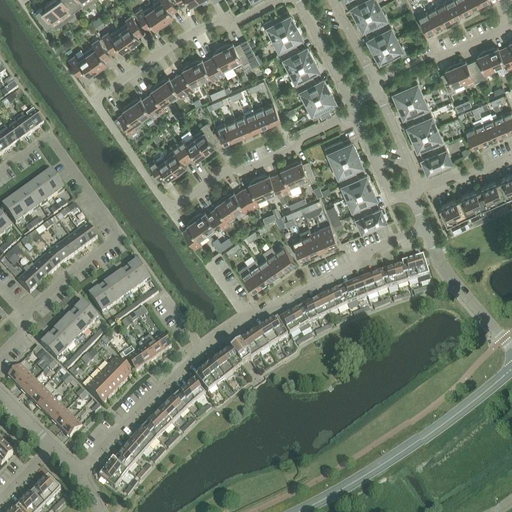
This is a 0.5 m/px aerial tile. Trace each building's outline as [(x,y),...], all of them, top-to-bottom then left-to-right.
[(52,0),(51,1),(64,20),(74,13),(72,11),(77,7),(72,0),(52,0)] [(169,22),(171,20),(172,19),(171,17),(173,15),(172,13),(177,9),(170,0),(158,0),(152,5),(166,24),(167,23),(169,22)] [(376,0),(357,0),(359,4),(352,8),(354,11),(353,11),(357,19),(380,7),(376,0)] [(463,14),(455,0),(448,0),(445,2),(454,18),(463,14)] [(455,0),(463,14),(472,9),(467,0),(455,0)] [(481,4),(478,0),(467,0),(472,9),(481,4)] [(47,28),(53,24),(55,27),(64,20),(51,1),(45,5),(46,6),(43,9),(42,7),(36,11),(47,28)] [(454,18),(445,2),(436,7),(445,23),(454,18)] [(162,26),(165,25),(166,24),(152,5),(144,11),(142,9),(136,13),(148,30),(154,26),(155,28),(158,26),(159,28),(160,27),(162,26)] [(386,13),(384,14),(380,7),(357,19),(361,26),(362,26),(364,29),(371,25),(373,31),(390,22),(386,13)] [(445,23),(436,7),(427,11),(436,28),(445,23)] [(418,16),(426,33),(436,28),(427,11),(418,16)] [(268,32),(270,30),(274,38),(297,26),(293,18),(292,19),(290,16),(283,19),(280,14),(263,23),(268,32)] [(137,44),(138,43),(139,42),(137,41),(140,39),(138,36),(144,33),(132,16),(126,20),(127,22),(119,28),(133,47),(135,46),(137,44)] [(393,31),(395,30),(390,22),(373,31),(376,36),(369,39),(371,43),(369,43),(373,51),(396,39),(393,31)] [(279,53),(276,55),(277,56),(297,46),(294,40),(301,36),(299,33),(301,32),(297,26),(274,38),(278,45),(276,46),(279,53)] [(129,49),(131,48),(133,47),(119,28),(110,34),(109,32),(103,36),(115,53),(120,49),(122,51),(125,51),(128,50),(129,49)] [(68,38),(73,35),(69,30),(64,33),(68,38)] [(103,68),(104,67),(105,65),(104,64),(107,62),(105,60),(110,56),(99,39),(93,43),(94,45),(86,51),(99,71),(101,70),(102,69),(103,68)] [(407,54),(402,45),(400,46),(396,39),(373,51),(377,58),(378,58),(380,61),(387,57),(390,63),(407,54)] [(226,44),(223,45),(222,46),(233,67),(242,62),(244,64),(250,61),(240,43),(235,46),(233,43),(230,45),(230,43),(228,43),(226,44)] [(218,48),(216,49),(215,50),(217,52),(214,53),(215,56),(209,59),(219,77),(225,74),(224,72),(233,67),(222,46),(219,47),(218,48)] [(297,46),(277,56),(278,58),(281,57),(285,63),(287,62),(291,70),(314,58),(310,50),(308,50),(307,47),(300,51),(297,46)] [(489,48),(488,48),(487,49),(496,71),(506,67),(507,69),(511,66),(511,63),(505,47),(499,50),(498,47),(495,48),(495,47),(492,47),(489,48)] [(482,51),(481,52),(480,53),(481,55),(478,56),(479,58),(473,61),(481,80),(487,77),(486,75),(496,71),(487,49),(484,50),(482,51)] [(97,73),(98,72),(99,71),(86,51),(77,57),(75,55),(70,60),(75,67),(79,73),(81,76),(87,73),(88,75),(91,73),(92,75),(95,74),(97,73)] [(316,65),(317,65),(314,58),(291,70),(294,77),(292,78),(297,87),(314,78),(311,72),(318,69),(316,65)] [(195,60),(193,61),(191,62),(202,83),(212,78),(213,80),(219,77),(209,59),(204,62),(202,59),(199,61),(199,59),(196,60),(195,60)] [(458,62),(456,62),(455,63),(464,84),(474,80),(475,83),(481,80),(473,61),(467,63),(466,61),(463,62),(463,60),(460,61),(458,62)] [(187,64),(186,65),(184,66),(186,68),(183,69),(184,72),(177,76),(188,93),(194,90),(193,88),(202,83),(191,62),(189,63),(187,64)] [(451,65),(449,66),(448,67),(449,68),(446,70),(447,72),(441,75),(449,94),(456,91),(455,89),(464,84),(455,63),(452,64),(451,65)] [(162,79),(160,81),(159,82),(172,101),(181,95),(182,97),(188,93),(177,76),(171,80),(169,78),(167,80),(166,78),(164,78),(162,79)] [(396,97),(395,97),(398,105),(422,95),(419,87),(421,86),(417,77),(400,85),(402,90),(395,93),(396,97)] [(324,79),(316,83),(314,78),(297,87),(301,95),(303,94),(307,102),(330,90),(326,82),(325,83),(324,79)] [(11,79),(5,83),(9,88),(5,91),(9,96),(18,89),(11,79)] [(155,85),(153,86),(153,87),(154,88),(151,90),(153,93),(148,96),(159,113),(165,109),(164,107),(172,101),(159,82),(156,83),(155,85)] [(333,98),(334,97),(330,90),(307,102),(311,109),(309,110),(314,119),(320,116),(329,111),(331,110),(328,105),(335,101),(333,98)] [(428,101),(425,102),(422,95),(398,105),(401,113),(403,112),(404,116),(412,113),(414,118),(431,110),(428,101)] [(133,100),(131,101),(130,102),(144,121),(152,115),(154,117),(159,113),(148,96),(142,100),(141,98),(138,99),(137,98),(135,99),(133,100)] [(199,99),(193,102),(196,107),(201,104),(199,99)] [(127,104),(125,106),(124,107),(125,108),(123,110),(124,113),(119,116),(131,133),(133,137),(140,133),(137,129),(135,127),(144,121),(130,102),(128,103),(127,104)] [(281,119),(273,102),(264,106),(271,123),(281,119)] [(461,104),(455,107),(457,112),(463,110),(461,104)] [(271,123),(264,106),(254,110),(262,127),(271,123)] [(44,126),(32,109),(23,115),(35,132),(44,126)] [(295,112),(294,109),(283,115),(284,118),(295,112)] [(252,131),(262,127),(254,110),(245,114),(252,131)] [(410,130),(409,130),(412,138),(436,128),(433,120),(435,119),(431,110),(414,118),(416,123),(409,126),(410,130)] [(511,130),(511,110),(503,114),(510,131),(511,130)] [(329,111),(320,116),(322,120),(331,115),(329,111)] [(503,114),(497,117),(495,113),(492,114),(493,118),(501,135),(510,131),(503,114)] [(252,131),(245,114),(236,118),(243,135),(252,131)] [(489,120),(484,122),(491,139),(501,135),(493,118),(492,114),(488,116),(489,120)] [(23,115),(14,121),(26,138),(35,132),(23,115)] [(118,126),(123,122),(119,117),(114,121),(118,126)] [(243,135),(236,118),(226,122),(233,139),(243,135)] [(16,124),(7,130),(18,145),(26,138),(14,121),(16,124)] [(217,127),(224,144),(233,139),(226,122),(217,127)] [(491,139),(484,122),(475,126),(482,143),(491,139)] [(211,152),(212,150),(213,149),(212,148),(215,146),(213,143),(218,140),(207,123),(201,127),(202,129),(194,135),(207,154),(210,153),(211,152)] [(465,130),(472,147),(482,143),(475,126),(465,130)] [(5,128),(0,131),(0,138),(9,151),(18,145),(7,130),(5,128)] [(442,135),(440,135),(436,128),(412,138),(416,146),(417,145),(419,149),(426,146),(428,151),(446,143),(442,135)] [(204,157),(206,155),(207,154),(194,135),(185,141),(184,139),(178,143),(190,160),(195,156),(197,159),(199,157),(200,158),(202,157),(204,157)] [(0,138),(0,157),(9,151),(0,138)] [(329,157),(331,156),(334,164),(358,153),(355,146),(353,146),(352,143),(345,146),(342,140),(325,148),(329,157)] [(182,172),(184,170),(185,169),(183,168),(186,166),(185,163),(190,160),(178,143),(172,147),(174,149),(165,155),(179,174),(181,173),(182,172)] [(447,153),(450,152),(446,143),(428,151),(430,156),(423,159),(425,163),(423,163),(427,172),(435,169),(435,168),(451,161),(447,153)] [(360,162),(361,161),(358,153),(334,164),(337,171),(335,172),(339,181),(357,174),(354,168),(362,165),(360,162)] [(176,176),(178,175),(179,174),(165,155),(157,161),(155,159),(149,163),(161,180),(166,176),(168,179),(171,177),(172,178),(173,178),(174,177),(176,176)] [(294,161),(292,162),(290,163),(299,184),(309,180),(310,183),(317,180),(315,176),(314,173),(312,168),(309,161),(303,163),(301,161),(298,162),(298,160),(294,161)] [(286,165),(284,166),(283,167),(284,168),(281,170),(282,172),(276,175),(285,194),(291,191),(290,189),(299,184),(290,163),(287,164),(286,165)] [(3,207),(16,226),(65,190),(52,172),(3,207)] [(262,175),(260,176),(258,176),(268,198),(277,194),(278,196),(285,194),(276,175),(271,177),(269,175),(266,176),(266,174),(263,175),(262,175)] [(366,176),(359,179),(357,174),(339,181),(343,190),(345,189),(348,197),(372,186),(369,179),(368,179),(366,176)] [(502,178),(502,180),(499,181),(506,198),(511,195),(511,183),(509,175),(502,178)] [(254,179),(252,180),(251,180),(252,182),(249,183),(250,186),(243,189),(253,207),(259,205),(258,202),(268,198),(258,176),(256,178),(254,179)] [(495,181),(488,184),(497,202),(506,198),(499,181),(496,183),(495,181)] [(481,187),(482,189),(479,190),(487,207),(497,202),(488,184),(481,187)] [(352,204),(349,205),(353,214),(371,207),(368,201),(376,198),(374,195),(376,194),(372,186),(348,197),(352,204)] [(328,187),(322,190),(324,195),(331,192),(328,187)] [(223,196),(237,215),(239,219),(248,212),(247,211),(253,207),(243,189),(236,194),(234,192),(231,194),(230,192),(228,193),(226,194),(223,196)] [(476,190),(469,193),(477,211),(487,207),(479,190),(476,191),(476,190)] [(462,196),(462,198),(459,199),(467,215),(477,211),(469,193),(462,196)] [(219,199),(218,200),(217,201),(219,203),(216,205),(217,207),(212,210),(224,227),(230,223),(228,221),(237,215),(223,196),(221,198),(219,199)] [(291,209),(307,202),(305,198),(289,204),(291,209)] [(448,202),(457,220),(467,215),(459,199),(456,201),(455,199),(448,202)] [(447,225),(457,220),(448,202),(442,205),(442,207),(439,209),(447,225)] [(281,216),(277,206),(272,208),(276,218),(281,216)] [(380,209),(373,212),(371,207),(353,214),(357,223),(359,222),(363,230),(379,223),(379,224),(387,220),(383,212),(382,212),(380,209)] [(198,214),(196,215),(195,216),(208,235),(217,229),(218,231),(224,227),(212,210),(207,214),(205,212),(203,214),(202,212),(199,213),(198,214)] [(287,227),(296,224),(293,218),(294,217),(291,212),(286,215),(288,220),(286,221),(284,216),(275,219),(280,230),(287,227)] [(0,215),(0,239),(12,229),(0,215)] [(191,219),(190,220),(189,221),(190,223),(187,225),(189,227),(184,231),(195,248),(201,243),(200,241),(208,235),(195,216),(193,218),(191,219)] [(338,220),(333,222),(336,229),(344,226),(340,219),(338,220)] [(328,247),(338,243),(330,225),(321,229),(328,247)] [(98,240),(88,226),(78,232),(89,246),(98,240)] [(309,228),(300,232),(302,237),(310,255),(319,251),(311,233),(309,228)] [(319,251),(328,247),(321,229),(311,233),(319,251)] [(80,253),(89,246),(78,232),(70,239),(80,253)] [(292,241),(300,259),(310,255),(302,237),(292,241)] [(71,259),(80,253),(70,239),(61,245),(71,259)] [(220,251),(221,251),(225,248),(221,242),(216,245),(220,251)] [(62,265),(71,259),(61,245),(52,251),(62,266),(62,265)] [(286,267),(295,261),(284,245),(275,251),(286,267)] [(272,246),(263,252),(267,257),(278,273),(286,267),(275,251),(272,246)] [(51,252),(43,259),(55,272),(62,266),(52,251),(51,252)] [(270,279),(278,273),(267,257),(258,263),(270,279)] [(413,262),(419,281),(420,286),(431,282),(423,258),(413,262)] [(47,280),(55,272),(43,259),(35,267),(47,280)] [(247,264),(250,269),(261,285),(270,279),(258,263),(255,259),(247,264)] [(137,262),(89,297),(102,315),(150,281),(137,262)] [(403,267),(408,284),(419,281),(413,262),(402,265),(402,267),(403,267)] [(261,285),(250,269),(247,264),(238,270),(253,291),(261,285)] [(38,287),(47,280),(35,267),(27,274),(38,287)] [(403,267),(402,267),(392,270),(398,287),(408,284),(403,267)] [(386,274),(382,275),(388,291),(398,287),(392,270),(385,272),(386,274)] [(27,274),(18,282),(30,295),(38,287),(27,274)] [(379,277),(378,275),(371,278),(378,295),(388,291),(382,275),(379,277)] [(364,281),(365,283),(362,284),(368,299),(378,295),(371,278),(364,281)] [(351,286),(358,303),(368,299),(362,284),(359,285),(358,283),(351,286)] [(345,291),(341,292),(348,307),(358,303),(351,286),(344,289),(345,291)] [(338,294),(337,292),(330,295),(338,311),(348,307),(341,292),(338,294)] [(324,300),(321,302),(328,316),(338,311),(330,295),(323,298),(324,300)] [(317,301),(310,305),(318,321),(328,316),(321,302),(318,303),(317,301)] [(41,345),(57,362),(99,320),(83,303),(41,345)] [(305,310),(301,311),(309,325),(318,321),(310,305),(304,308),(305,310)] [(137,315),(141,321),(145,318),(144,318),(148,315),(143,308),(140,311),(141,313),(137,315)] [(302,335),(311,330),(308,326),(309,325),(301,311),(298,313),(297,311),(290,315),(299,331),(302,335)] [(134,315),(126,321),(130,327),(134,325),(133,324),(138,320),(134,315)] [(290,315),(281,321),(290,336),(299,331),(290,315)] [(122,323),(127,330),(130,327),(126,321),(122,323)] [(275,324),(274,323),(267,327),(279,346),(288,340),(278,323),(275,324)] [(109,329),(105,326),(100,331),(103,335),(109,329)] [(262,333),(259,334),(269,351),(279,346),(267,327),(261,331),(262,333)] [(103,335),(100,331),(95,337),(98,340),(103,335)] [(163,355),(172,348),(162,334),(153,341),(151,338),(163,355)] [(259,334),(256,336),(255,335),(248,339),(260,357),(269,351),(259,334)] [(110,344),(113,341),(107,335),(104,338),(110,344)] [(98,340),(95,337),(90,342),(93,345),(98,340)] [(144,341),(143,340),(140,342),(154,361),(163,355),(151,338),(150,337),(144,341)] [(104,338),(101,341),(107,347),(110,344),(104,338)] [(243,345),(240,347),(251,363),(260,357),(248,339),(242,343),(243,345)] [(304,339),(297,343),(299,347),(307,343),(304,339)] [(93,345),(90,342),(85,347),(88,350),(93,345)] [(140,344),(139,347),(141,349),(135,353),(145,367),(154,361),(140,342),(141,343),(140,344)] [(36,356),(42,351),(39,347),(33,353),(36,356)] [(88,350),(85,347),(80,352),(83,355),(88,350)] [(235,350),(231,353),(243,369),(247,366),(251,363),(240,347),(239,348),(235,350)] [(46,357),(47,356),(43,351),(37,357),(41,361),(42,361),(46,357)] [(83,355),(80,352),(75,358),(78,361),(83,355)] [(126,360),(136,374),(145,367),(135,353),(126,360)] [(228,355),(227,354),(221,358),(234,376),(243,369),(231,353),(228,355)] [(91,364),(94,360),(88,355),(85,358),(91,364)] [(46,365),(51,360),(47,356),(46,357),(42,361),(46,365)] [(78,361),(75,358),(70,363),(73,366),(78,361)] [(85,358),(82,361),(88,366),(91,364),(85,358)] [(133,375),(117,358),(109,366),(126,383),(133,375)] [(216,364),(213,366),(225,382),(234,376),(221,358),(215,363),(216,364)] [(55,363),(51,360),(46,365),(49,369),(55,363)] [(49,369),(52,372),(58,366),(55,363),(49,369)] [(73,366),(70,363),(64,368),(67,371),(73,366)] [(28,374),(20,366),(8,378),(16,386),(28,374)] [(118,391),(126,383),(109,366),(101,374),(118,391)] [(209,367),(203,372),(217,389),(225,382),(213,366),(210,369),(209,367)] [(78,376),(73,370),(70,373),(75,379),(78,376)] [(198,378),(196,380),(208,396),(217,389),(203,372),(197,377),(198,378)] [(36,382),(28,374),(16,386),(24,394),(36,382)] [(111,398),(118,391),(101,374),(94,382),(111,398)] [(70,378),(67,375),(61,381),(64,384),(70,378)] [(64,384),(67,387),(73,381),(70,378),(64,384)] [(44,389),(36,382),(24,394),(32,401),(44,389)] [(86,390),(103,406),(111,398),(94,382),(86,390)] [(196,403),(205,396),(193,382),(185,390),(196,403)] [(51,397),(44,389),(32,401),(39,409),(51,397)] [(85,393),(82,390),(77,396),(80,399),(85,393)] [(188,410),(196,403),(185,390),(176,397),(188,410)] [(80,399),(83,402),(88,396),(85,393),(80,399)] [(59,404),(51,397),(39,409),(47,417),(59,404)] [(176,397),(168,405),(180,418),(188,410),(176,397)] [(67,412),(59,404),(47,417),(55,424),(67,412)] [(98,405),(92,411),(95,414),(101,409),(98,405)] [(173,425),(180,418),(168,405),(160,413),(173,425)] [(205,414),(212,409),(209,405),(203,411),(205,414)] [(196,416),(199,419),(205,414),(203,411),(196,416)] [(74,420),(67,412),(55,424),(62,432),(74,420)] [(165,433),(173,425),(160,413),(152,420),(165,433)] [(190,428),(196,422),(193,419),(187,425),(190,428)] [(70,440),(82,427),(74,420),(62,432),(70,440)] [(157,440),(165,433),(152,420),(144,428),(157,440)] [(181,431),(184,434),(190,428),(187,425),(181,431)] [(144,428),(136,437),(150,449),(157,440),(144,428)] [(175,443),(181,437),(178,434),(172,440),(175,443)] [(143,457),(150,449),(136,437),(129,445),(143,457)] [(166,446),(169,449),(175,443),(172,440),(166,446)] [(136,465),(143,457),(129,445),(122,453),(136,465)] [(0,452),(0,465),(1,467),(14,454),(6,446),(0,452)] [(161,458),(166,452),(163,449),(157,455),(161,458)] [(114,460),(128,473),(136,465),(122,453),(117,459),(115,461),(114,460)] [(152,461),(155,464),(161,458),(157,455),(152,461)] [(113,460),(106,469),(122,482),(128,473),(114,460),(113,460)] [(146,474),(152,468),(148,465),(143,471),(146,474)] [(99,478),(115,490),(122,482),(106,469),(99,478)] [(137,477),(141,480),(146,474),(143,471),(137,477)] [(46,481),(45,479),(39,485),(53,499),(61,491),(48,478),(46,481)] [(138,483),(135,481),(130,487),(133,490),(138,483)] [(35,492),(33,494),(45,507),(53,499),(39,485),(34,490),(35,492)] [(130,487),(125,494),(128,497),(133,490),(130,487)] [(29,495),(24,500),(35,511),(39,511),(45,507),(33,494),(31,496),(29,495)] [(61,508),(67,502),(64,499),(58,504),(61,508)] [(20,507),(17,509),(20,511),(35,511),(24,500),(18,505),(20,507)]
